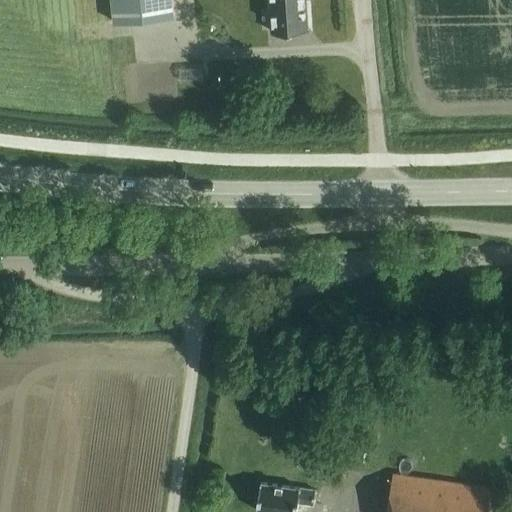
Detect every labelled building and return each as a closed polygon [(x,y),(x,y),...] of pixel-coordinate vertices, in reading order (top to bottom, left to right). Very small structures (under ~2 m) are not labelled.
[(113,21),(173,15),(171,0),(100,0),(103,21),(113,20),(113,21)] [(269,0),(271,31),(307,28),(305,0),(269,0)] [(217,73),(217,58),(192,59),(193,73),(217,73)] [(485,511),(489,486),(392,472),(386,511),(485,511)] [(313,502),(315,490),(261,482),(257,509),(279,511),(295,511),(297,500),(313,502)]
